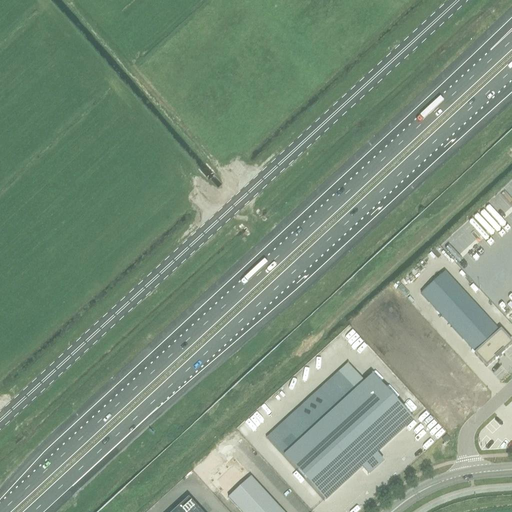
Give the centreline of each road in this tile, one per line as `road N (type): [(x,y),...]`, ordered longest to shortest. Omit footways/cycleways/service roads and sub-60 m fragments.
road 1 (motorway): [(511,39),(1,511)]
road 2 (motorway): [(33,511),(511,69)]
road 3 (primary): [(457,0),(0,420)]
